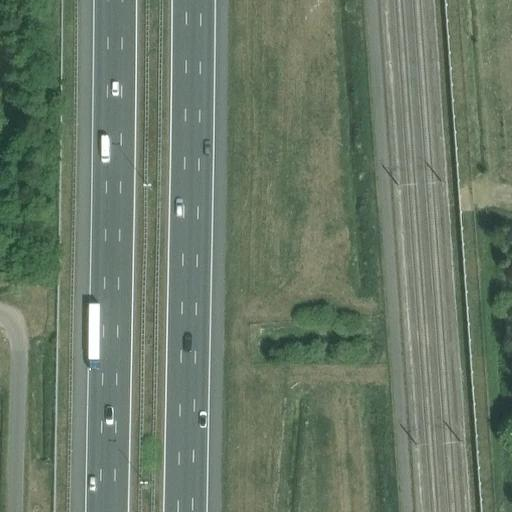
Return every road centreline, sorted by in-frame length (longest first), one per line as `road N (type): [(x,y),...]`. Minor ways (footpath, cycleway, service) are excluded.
road 1 (motorway): [(111,0),(101,511)]
road 2 (motorway): [(179,511),(187,0)]
road 3 (unclassified): [(16,511),(18,350),(8,321)]
